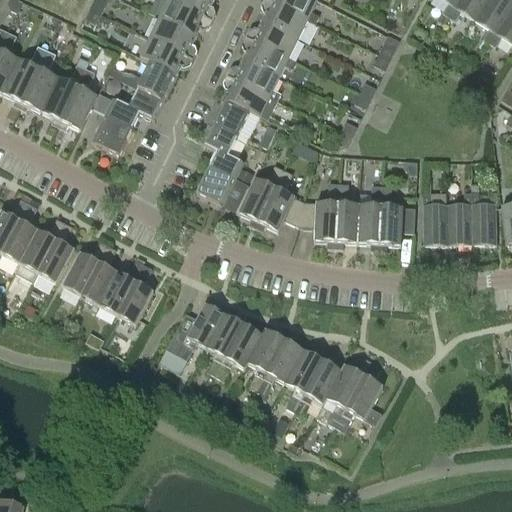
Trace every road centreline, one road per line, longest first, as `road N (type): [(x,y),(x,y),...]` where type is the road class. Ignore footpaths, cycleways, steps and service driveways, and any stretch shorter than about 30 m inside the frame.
road 1 (residential): [(511,275),(430,285),(302,274),(140,215)]
road 2 (residential): [(140,215),(248,0)]
road 3 (residential): [(140,215),(0,138)]
